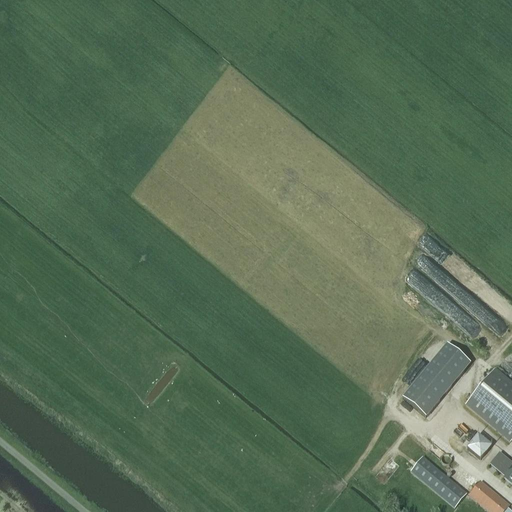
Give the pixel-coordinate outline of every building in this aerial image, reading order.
[(448,345),(403,399),(426,418),(471,364),(448,345)] [(509,443),(511,439),(511,385),(494,370),(464,406),(509,443)] [(499,454),(489,466),(504,478),(503,480),(505,481),(511,486),(511,465),(499,454)] [(454,510),(466,495),(422,458),(409,473),(454,510)] [(479,483),(467,497),(485,511),(505,511),(509,508),(479,483)]
